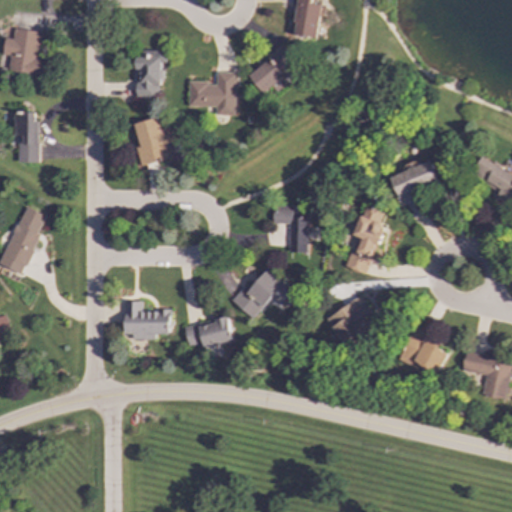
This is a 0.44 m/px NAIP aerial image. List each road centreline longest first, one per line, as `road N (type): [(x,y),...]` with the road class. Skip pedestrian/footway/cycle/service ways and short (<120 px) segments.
road 1 (residential): [(511,457),(311,410),(192,393),(90,400),(0,425)]
road 2 (residential): [(91,0),(90,400)]
road 3 (residential): [(91,259),(193,258),(208,251),(215,235),(213,217),(194,204),(91,201)]
road 4 (residential): [(474,303),(486,300),(487,262),(472,250),(445,256),(436,280),(441,293),(474,303)]
